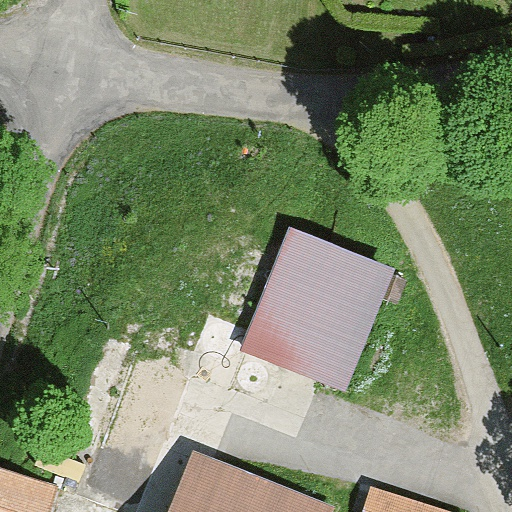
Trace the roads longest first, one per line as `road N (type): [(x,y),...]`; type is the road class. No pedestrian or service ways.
road 1 (unclassified): [(511,74),(316,104),(62,65)]
road 2 (track): [(316,104),(388,178),(459,319),(511,475)]
road 3 (tertiary): [(0,309),(62,65)]
